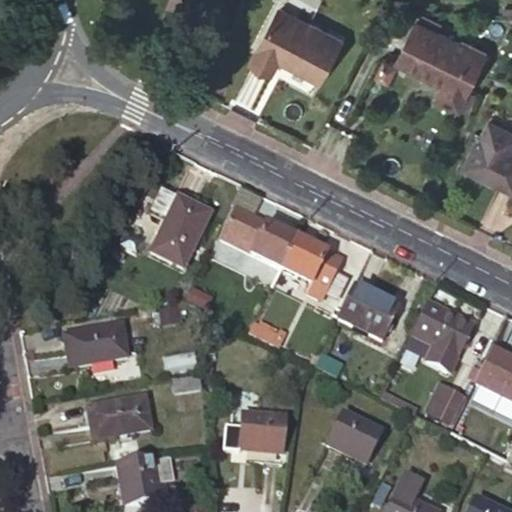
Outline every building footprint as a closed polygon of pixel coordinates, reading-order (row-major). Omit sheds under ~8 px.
[(322,80),(343,39),(280,7),(252,61),(273,73),(281,58),(322,80)] [(460,107),(486,54),(417,20),(397,60),(444,84),(438,96),(460,107)] [(483,135),(481,134),(465,167),(511,190),(511,129),(491,119),(483,135)] [(237,192),(229,208),(235,211),(251,219),(259,203),(237,192)] [(209,217),(161,193),(150,216),(166,223),(150,255),(182,272),(209,217)] [(251,219),(235,211),(219,242),(280,272),(296,241),(251,219)] [(341,263),(296,241),(280,272),(310,287),(305,296),(321,304),(341,263)] [(397,311),(353,289),(337,322),(381,343),(397,311)] [(428,306),(411,339),(431,349),(424,364),(449,376),(456,361),(473,329),(428,306)] [(268,334),(252,326),(247,336),(263,343),(268,334)] [(126,359),(120,327),(62,338),(69,371),(126,359)] [(270,329),(268,334),(263,343),(268,346),(275,332),(270,329)] [(511,361),(491,352),(474,386),(511,405),(511,361)] [(201,391),(198,379),(172,384),(175,395),(201,391)] [(447,426),(461,399),(445,391),(432,418),(447,426)] [(149,432),(143,400),(86,411),(92,442),(149,432)] [(365,467),(380,435),(341,416),(326,448),(365,467)] [(281,457),(285,422),(241,417),(237,453),(281,457)] [(169,457),(151,460),(156,488),(163,487),(173,485),(169,457)] [(151,460),(116,466),(124,509),(166,502),(163,487),(156,488),(151,460)] [(419,487),(403,480),(387,511),(427,511),(411,504),(419,487)] [(497,511),(474,501),(469,511),(497,511)]
